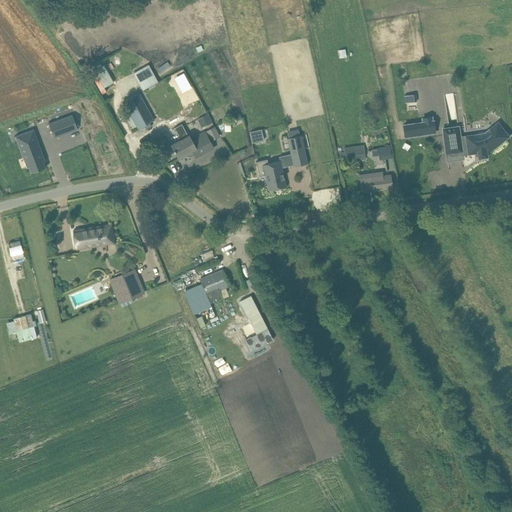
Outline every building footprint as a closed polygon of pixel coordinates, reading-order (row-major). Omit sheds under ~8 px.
[(142,90),(156,82),(147,64),(133,72),(142,90)] [(105,65),(95,70),(105,87),(114,82),(105,65)] [(191,88),(183,74),(175,78),(182,93),(191,88)] [(123,101),(138,129),(153,121),(138,93),(123,101)] [(416,94),(404,96),(405,103),(417,102),(416,94)] [(208,114),(197,119),(202,128),(212,122),(208,114)] [(71,115),(49,124),(54,138),(77,129),(71,115)] [(423,122),(403,125),(405,137),(435,133),(433,121),(432,121),(432,117),(422,119),(423,122)] [(466,137),(468,154),(478,153),(479,158),(488,157),(487,151),(492,151),(492,150),(509,137),(498,123),(490,129),(494,134),(487,140),(473,142),(472,136),(466,137)] [(196,149),(193,143),(189,136),(188,136),(181,124),(174,128),(179,136),(180,135),(182,139),(171,145),(174,150),(173,150),(174,152),(175,152),(178,158),(189,153),(196,149)] [(206,131),(211,141),(219,136),(215,126),(206,131)] [(357,161),(348,163),(352,179),(376,174),(374,165),(386,162),(378,126),(366,129),(372,156),(357,159),(357,161)] [(446,154),(447,153),(446,150),(461,148),(458,127),(443,129),(446,154)] [(33,129),(15,136),(15,137),(17,136),(25,157),(28,156),(33,169),(34,169),(44,165),(45,168),(46,167),(43,162),(45,161),(45,160),(44,160),(39,147),(37,148),(33,138),(36,137),(33,130),(34,130),(33,129)] [(248,132),(251,143),(262,140),(259,129),(248,132)] [(199,140),(193,143),(196,149),(189,153),(191,156),(194,155),(196,158),(213,148),(205,132),(197,136),(199,140)] [(288,138),(287,138),(290,154),(293,165),(293,167),(307,164),(301,135),(300,135),(288,138)] [(80,161),(81,166),(93,163),(91,157),(80,161)] [(267,160),(256,162),(259,177),(265,176),(268,191),(286,187),(281,168),(280,161),(268,164),(267,160)] [(73,231),(76,249),(114,243),(111,224),(73,231)] [(7,266),(0,267),(0,279),(3,279),(5,288),(8,287),(12,305),(24,302),(15,270),(9,272),(7,266)] [(134,270),(109,280),(119,303),(121,301),(122,302),(144,293),(134,270)] [(222,270),(200,279),(210,304),(210,303),(223,298),(220,290),(229,286),(222,270)] [(197,283),(183,289),(193,312),(207,307),(197,283)] [(267,329),(250,296),(239,301),(256,334),(245,340),(251,351),(273,340),(267,329)] [(45,321),(42,310),(36,311),(40,323),(45,321)] [(29,311),(14,317),(21,340),(36,334),(29,311)] [(205,325),(201,316),(197,318),(201,327),(205,325)]
